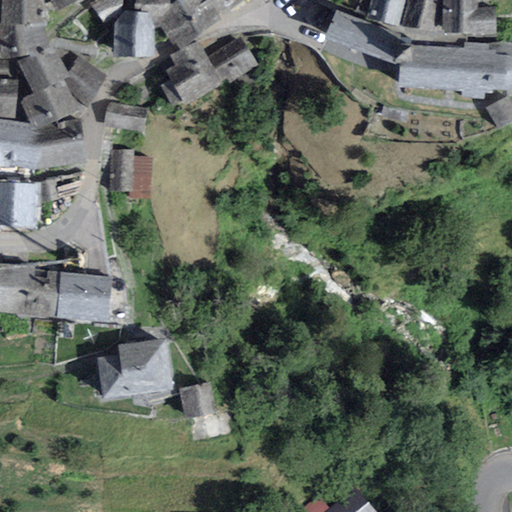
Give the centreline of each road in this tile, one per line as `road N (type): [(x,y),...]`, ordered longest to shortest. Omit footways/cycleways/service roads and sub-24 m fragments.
road 1 (unclassified): [(0,243),(44,239),(74,217),(87,186),(98,106),(110,85),(244,23),(275,25),(395,68),(401,98),(473,107),(511,92)]
road 2 (unknown): [(94,122),(32,116),(16,53)]
